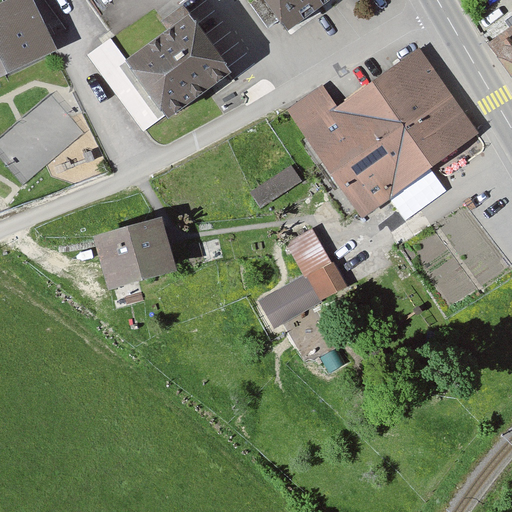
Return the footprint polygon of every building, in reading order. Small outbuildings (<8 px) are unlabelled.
[(0,0),(0,71),(45,52),(22,0),(0,0)] [(276,0),(290,20),(317,0),(276,0)] [(129,58),(168,110),(218,73),(182,18),(129,58)] [(511,33),(486,53),(511,86),(511,33)] [(286,114),(357,216),(472,137),(413,51),(330,108),(318,92),(286,114)] [(94,239),(110,293),(177,274),(161,220),(94,239)]
